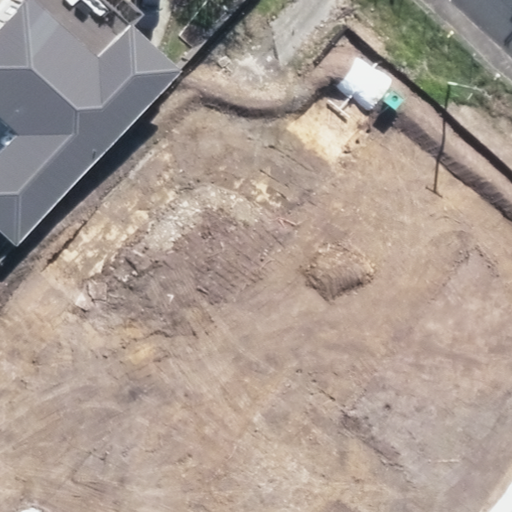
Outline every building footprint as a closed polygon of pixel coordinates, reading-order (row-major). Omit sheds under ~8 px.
[(0,153),(0,225),(20,242),(172,64),(117,17),(89,51),(30,0),(0,0),(0,117),(18,133),(0,153)] [(371,131),(295,60),(182,182),(258,252),(371,131)] [(168,205),(140,234),(104,200),(0,307),(0,422),(68,353),(123,406),(217,309),(191,284),(219,255),(168,205)] [(383,407),(423,361),(388,331),(348,376),(383,407)] [(343,511),(385,446),(356,427),(368,409),(303,368),(291,386),(281,380),(214,486),(236,500),(227,511),(343,511)]
